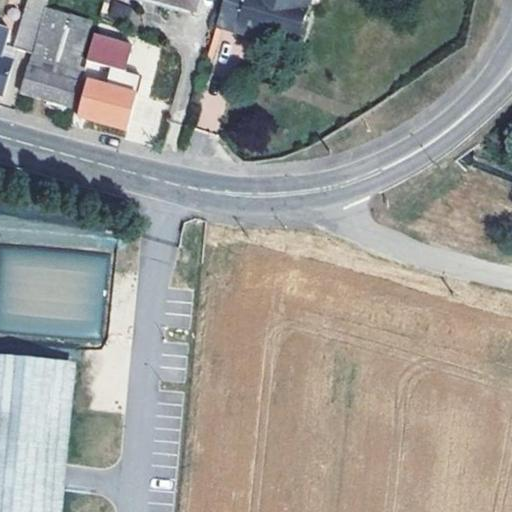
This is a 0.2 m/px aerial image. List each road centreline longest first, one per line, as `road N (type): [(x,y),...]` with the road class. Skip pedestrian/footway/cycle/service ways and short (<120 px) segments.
road 1 (tertiary): [(0,136),(207,190)]
road 2 (residential): [(333,184),(352,222),(386,244),(511,280)]
road 3 (tertiary): [(511,44),(444,123),(373,170)]
road 4 (tertiary): [(373,170),(387,174),(431,150),(511,81)]
road 5 (tertiary): [(207,190),(220,203),(259,207),(306,203),(317,189)]
